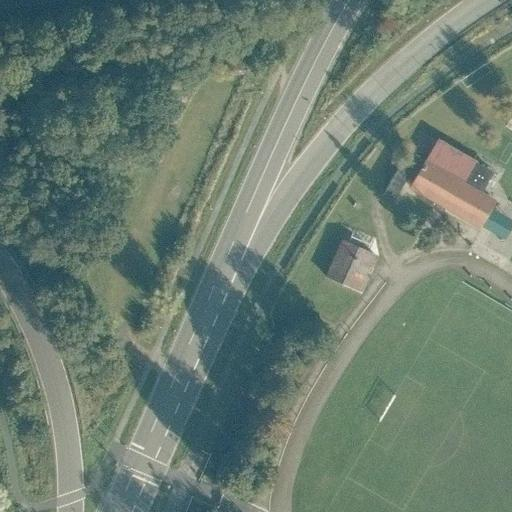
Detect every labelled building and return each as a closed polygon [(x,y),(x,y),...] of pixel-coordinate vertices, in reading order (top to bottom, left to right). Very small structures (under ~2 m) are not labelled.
[(437,136),(425,156),(483,190),(494,170),(437,136)] [(395,200),(419,155),(408,149),(384,193),(395,200)] [(483,190),(425,156),(409,184),(440,203),(480,227),(481,225),(492,206),(497,199),(483,190)] [(511,224),(511,217),(492,206),(481,225),(504,239),(511,224)] [(358,289),(374,253),(341,238),(325,274),(358,289)]
